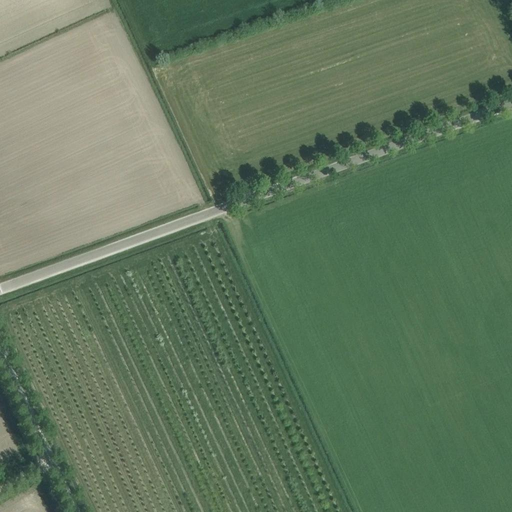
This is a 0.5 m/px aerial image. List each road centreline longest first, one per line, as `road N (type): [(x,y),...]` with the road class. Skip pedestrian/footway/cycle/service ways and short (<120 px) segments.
road 1 (unclassified): [(0,290),(511,96)]
road 2 (unclassified): [(83,511),(0,339)]
